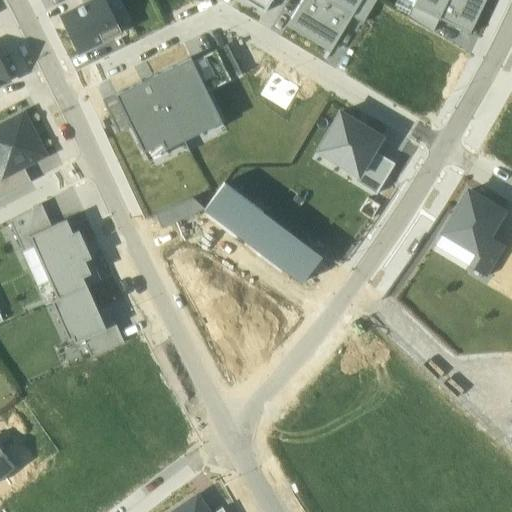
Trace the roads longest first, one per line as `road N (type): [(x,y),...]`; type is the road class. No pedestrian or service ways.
road 1 (residential): [(62,89),(223,18),(448,148)]
road 2 (residential): [(232,435),(97,165)]
road 3 (residential): [(448,148),(328,323)]
road 4 (residential): [(232,435),(328,323)]
road 5 (residential): [(511,27),(448,148)]
road 6 (residential): [(232,435),(132,511)]
